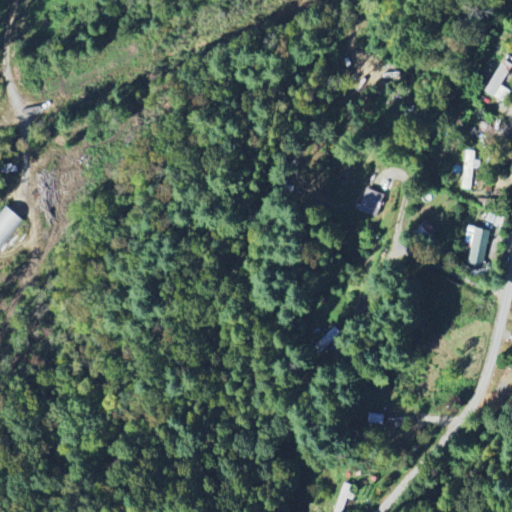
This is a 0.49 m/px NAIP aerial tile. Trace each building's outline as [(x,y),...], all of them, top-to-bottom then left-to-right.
[(501,86),(511,68),(511,63),(504,59),(485,91),(504,103),(511,92),(501,86)] [(476,151),(466,151),(463,189),(472,189),(473,168),(480,168),(480,161),(475,160),(476,151)] [(385,195),(367,189),(359,211),(377,217),(385,195)] [(1,216),(0,215),(0,247),(24,223),(9,208),(1,216)] [(437,229),(422,220),(414,232),(430,241),(437,229)] [(468,265),(483,268),(491,231),(477,228),(468,265)] [(315,346),(321,352),(341,333),(336,327),(315,346)] [(388,416),(369,415),(369,424),(388,424),(388,416)] [(345,511),(354,486),(345,483),(335,511),(345,511)]
